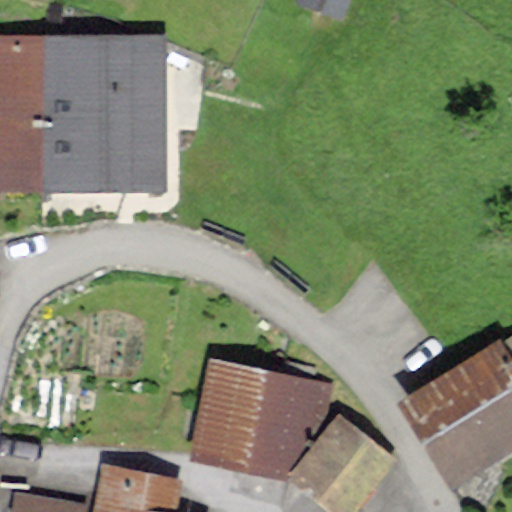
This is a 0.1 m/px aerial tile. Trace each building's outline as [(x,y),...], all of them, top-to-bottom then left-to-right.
[(345,0),(302,0),(301,5),(341,17),(345,0)] [(46,45),(0,44),(0,196),(45,197),(46,45)] [(46,45),(45,197),(167,198),(169,46),(46,45)] [(511,370),(501,353),(407,410),(454,486),(511,450),(511,370)] [(326,391),(213,371),(199,461),(285,478),(326,391)] [(350,511),(388,465),(340,427),(296,483),(332,511),(350,511)] [(176,511),(180,491),(105,477),(98,511),(176,511)] [(73,511),(74,509),(23,502),(21,511),(73,511)]
